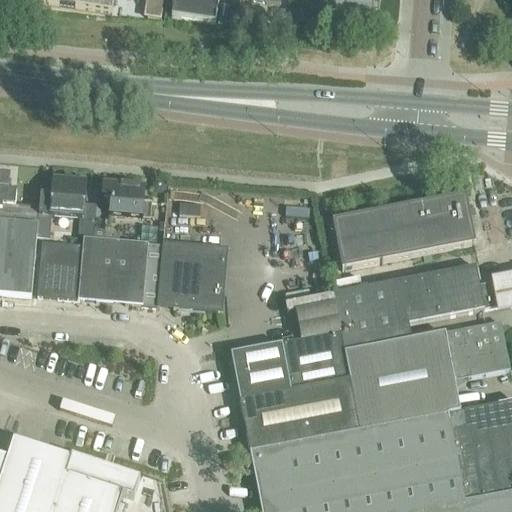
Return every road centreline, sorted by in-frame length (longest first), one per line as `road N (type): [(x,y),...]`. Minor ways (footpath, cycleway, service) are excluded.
road 1 (unclassified): [(197,442),(176,360),(145,325),(0,317)]
road 2 (tertiary): [(212,100),(0,73)]
road 3 (unclassified): [(197,442),(0,380)]
road 4 (tertiary): [(212,100),(413,132)]
road 5 (tertiary): [(414,102),(281,93),(212,100)]
